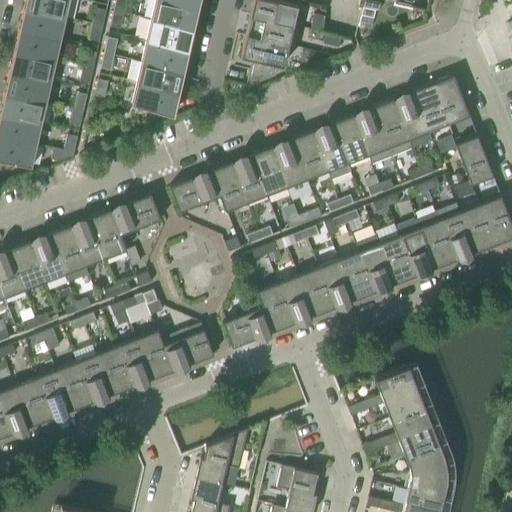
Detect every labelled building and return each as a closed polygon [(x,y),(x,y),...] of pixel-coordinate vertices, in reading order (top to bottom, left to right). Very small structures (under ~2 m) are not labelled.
[(26,0),(24,7),(66,17),(70,0),(26,0)] [(117,0),(115,10),(125,13),(127,0),(117,0)] [(166,0),(156,0),(152,19),(194,29),(198,8),(166,0)] [(279,0),(253,0),(250,15),(293,25),(298,4),(279,0)] [(360,0),(359,6),(380,11),(382,3),(367,0),(360,0)] [(24,7),(20,28),(61,38),(66,17),(24,7)] [(97,8),(94,23),(104,26),(107,10),(97,8)] [(125,13),(115,10),(111,26),(121,28),(125,13)] [(311,29),(322,32),(326,16),(315,14),(311,29)] [(250,15),(246,35),(289,45),(293,25),(250,15)] [(152,19),(147,40),(189,50),(194,29),(152,19)] [(104,26),(94,23),(90,39),(100,41),(104,26)] [(20,28),(15,49),(56,59),(61,38),(20,28)] [(324,44),(339,47),(342,36),(326,33),(324,44)] [(289,45),(246,35),(241,56),(255,59),(252,69),(250,69),(246,86),(276,75),(278,64),(284,66),(289,45)] [(109,37),(105,52),(115,55),(119,39),(109,37)] [(147,40),(142,61),(184,71),(189,50),(147,40)] [(15,49),(10,70),(52,80),(56,59),(15,49)] [(87,50),(84,65),(94,68),(98,52),(87,50)] [(115,55),(105,52),(101,68),(112,70),(115,55)] [(142,61),(137,82),(179,92),(184,71),(142,61)] [(94,68),(84,65),(84,66),(76,64),(75,69),(83,71),(80,81),(90,83),(94,68)] [(10,70),(5,91),(47,101),(52,80),(10,70)] [(454,75),(433,83),(449,124),(470,115),(454,75)] [(95,95),(105,97),(109,81),(99,79),(95,95)] [(179,92),(137,82),(132,104),(174,113),(179,92)] [(433,83),(413,91),(429,131),(449,124),(433,83)] [(5,91),(0,112),(42,123),(47,101),(5,91)] [(429,131),(413,91),(411,91),(412,94),(395,101),(394,98),(393,99),(411,147),(432,139),(429,131)] [(78,92),(74,107),(84,110),(88,94),(78,92)] [(411,147),(393,99),(372,107),(391,155),(411,147)] [(84,110),(74,107),(71,123),(81,125),(84,110)] [(391,155),(372,107),(371,107),(372,109),(355,116),(354,114),(352,114),(368,155),(371,163),(391,155)] [(0,112),(0,134),(37,143),(42,123),(0,112)] [(352,114),(332,122),(348,163),(368,155),(352,114)] [(312,130),(328,171),(330,178),(351,170),(348,163),(332,122),(331,123),(332,125),(315,132),(314,129),(312,130)] [(312,130),(291,138),(307,179),(328,171),(312,130)] [(37,143),(0,134),(0,157),(32,165),(37,143)] [(54,147),(74,152),(78,136),(68,134),(64,149),(54,147)] [(457,147),(455,143),(452,135),(444,138),(449,150),(457,147)] [(455,143),(457,147),(469,180),(471,184),(493,175),(477,135),(455,143)] [(273,145),(271,146),(287,186),(307,179),(291,138),(290,139),(291,141),(274,148),(273,145)] [(441,153),(449,150),(444,138),(436,142),(441,153)] [(271,146),(251,154),(267,194),(287,186),(271,146)] [(74,152),(54,147),(52,159),(59,160),(74,155),(74,152)] [(233,161),(231,161),(247,202),(267,194),(251,154),(250,154),(251,157),(234,163),(233,161)] [(247,202),(231,161),(211,169),(223,201),(227,210),(247,202)] [(431,163),(419,167),(423,176),(434,171),(431,163)] [(423,176),(419,167),(408,172),(411,180),(423,176)] [(211,169),(210,170),(211,172),(193,179),(192,176),(170,185),(180,211),(220,195),(226,210),(227,210),(223,201),(211,169)] [(454,184),(463,181),(461,174),(452,176),(454,184)] [(391,178),(379,183),(382,191),(394,187),(391,178)] [(437,178),(425,182),(428,190),(440,186),(437,178)] [(469,180),(462,183),(466,195),(474,192),(471,184),(469,180)] [(428,190),(425,182),(413,187),(417,195),(428,190)] [(382,191),(379,183),(367,188),(371,196),(382,191)] [(466,195),(462,183),(454,186),(459,198),(466,195)] [(111,208),(110,208),(126,249),(127,249),(121,233),(161,218),(151,192),(129,201),(130,204),(112,210),(111,208)] [(397,193),(385,198),(388,206),(400,201),(397,193)] [(350,194),(338,199),(342,207),(354,202),(350,194)] [(511,223),(501,195),(480,203),(495,244),(511,237),(511,223)] [(388,206),(385,198),(373,202),(376,211),(388,206)] [(342,207),(338,199),(327,203),(330,211),(342,207)] [(480,203),(459,211),(475,252),(495,244),(480,203)] [(110,208),(90,216),(106,257),(126,249),(110,208)] [(356,209),(344,214),(348,222),(359,217),(356,209)] [(310,210),(298,215),(301,223),(313,218),(310,210)] [(459,211),(439,219),(455,259),(457,259),(456,256),(473,250),(474,252),(475,252),(459,211)] [(348,222),(344,214),(333,218),(336,226),(348,222)] [(301,223),(298,215),(286,219),(290,227),(301,223)] [(71,224),(70,224),(86,265),(106,257),(90,216),(88,217),(89,219),(72,226),(71,224)] [(439,219),(419,227),(435,267),(455,259),(439,219)] [(70,224),(50,232),(69,280),(88,273),(85,265),(86,265),(70,224)] [(270,225),(258,230),(261,238),(273,234),(270,225)] [(316,225),(304,229),(307,238),(319,233),(316,225)] [(419,227),(399,234),(415,275),(416,274),(415,272),(433,265),(434,268),(435,267),(419,227)] [(307,238),(304,229),(292,234),(295,242),(307,238)] [(261,238),(258,230),(246,235),(249,243),(261,238)] [(31,239),(30,240),(46,280),(65,273),(68,281),(69,280),(50,232),(48,232),(49,235),(32,242),(31,239)] [(399,234),(379,242),(395,283),(415,275),(399,234)] [(228,251),(241,246),(237,236),(224,241),(228,251)] [(30,240),(9,248),(25,288),(46,280),(30,240)] [(263,245),(267,253),(271,261),(282,257),(276,240),(263,245)] [(379,242),(359,250),(374,291),(376,290),(375,288),(393,281),(394,283),(395,283),(379,242)] [(255,258),(267,253),(263,245),(252,250),(255,258)] [(0,283),(5,296),(25,288),(9,248),(7,248),(8,251),(0,253),(0,283)] [(359,250),(338,258),(354,299),(374,291),(359,250)] [(231,258),(235,268),(248,263),(244,253),(231,258)] [(338,258),(318,266),(334,307),(335,306),(334,303),(352,297),(353,299),(354,299),(338,258)] [(318,266),(298,274),(314,314),(334,307),(318,266)] [(136,275),(140,285),(153,280),(149,270),(136,275)] [(298,274),(278,282),(294,322),(295,322),(294,319),(312,312),(313,315),(314,314),(298,274)] [(128,281),(117,285),(120,293),(131,289),(128,281)] [(278,282),(258,289),(273,330),(294,322),(278,282)] [(120,293),(117,285),(105,290),(108,298),(120,293)] [(143,292),(147,303),(158,299),(154,288),(143,292)] [(273,330),(258,289),(257,290),(263,305),(222,320),(232,346),(255,337),(254,335),(271,328),(272,330),(273,330)] [(78,300),(77,301),(80,309),(91,304),(86,292),(76,295),(78,300)] [(134,295),(123,300),(126,308),(137,304),(134,295)] [(159,299),(158,299),(147,303),(151,314),(163,309),(159,299)] [(126,308),(123,300),(111,305),(114,313),(126,308)] [(80,309),(77,301),(64,305),(68,314),(80,309)] [(94,311),(83,316),(86,324),(97,319),(94,311)] [(47,312),(36,316),(39,325),(51,320),(47,312)] [(39,325),(36,316),(24,321),(27,329),(39,325)] [(86,324),(83,316),(70,320),(74,328),(86,324)] [(191,362),(214,353),(201,321),(161,336),(158,328),(156,329),(172,369),(174,369),(173,366),(190,359),(191,362)] [(53,327),(42,331),(45,339),(57,335),(53,327)] [(7,328),(0,330),(0,339),(10,336),(7,328)] [(156,329),(137,336),(153,377),(172,369),(156,329)] [(45,339),(42,331),(30,336),(33,344),(45,339)] [(137,336),(117,344),(133,385),(134,384),(133,382),(150,375),(151,378),(153,377),(137,336)] [(13,343),(1,347),(5,355),(16,351),(13,343)] [(117,344),(97,352),(112,393),(133,385),(117,344)] [(97,352),(77,360),(92,400),(93,400),(92,397),(110,391),(111,393),(112,393),(97,352)] [(77,360),(56,368),(72,408),(92,400),(77,360)] [(383,397),(417,384),(409,364),(375,377),(381,393),(383,397)] [(56,368),(36,376),(51,416),(53,416),(52,413),(69,407),(70,409),(72,408),(56,368)] [(36,376),(16,383),(31,424),(51,416),(36,376)] [(16,383),(0,389),(0,403),(11,432),(12,431),(11,429),(29,422),(30,425),(31,424),(16,383)] [(390,416),(425,403),(417,384),(383,397),(381,393),(365,399),(368,408),(385,401),(390,416)] [(351,414),(368,408),(365,399),(348,406),(351,414)] [(0,403),(0,436),(11,432),(0,403)] [(398,435),(432,422),(425,403),(390,416),(396,431),(398,435)] [(405,454),(439,441),(432,422),(398,435),(396,431),(380,437),(383,446),(400,439),(405,454)] [(199,462),(196,476),(223,482),(227,464),(239,466),(249,426),(207,443),(202,463),(199,462)] [(366,452),(383,446),(380,437),(363,444),(366,452)] [(410,470),(447,468),(446,462),(443,450),(439,441),(405,454),(409,463),(410,470)] [(273,503),(273,504),(307,511),(311,511),(315,499),(312,499),(318,471),(282,463),(277,485),(289,488),(285,505),(273,503)] [(408,487),(443,496),(445,486),(447,474),(447,468),(410,470),(410,478),(408,487)] [(228,511),(231,503),(218,501),(223,482),(196,476),(193,490),(196,490),(190,511),(228,511)] [(403,507),(423,511),(439,511),(443,496),(408,487),(404,503),(403,507)] [(367,504),(385,508),(387,499),(369,495),(367,504)] [(401,511),(423,511),(403,507),(404,503),(387,499),(385,508),(402,511),(401,511)]
